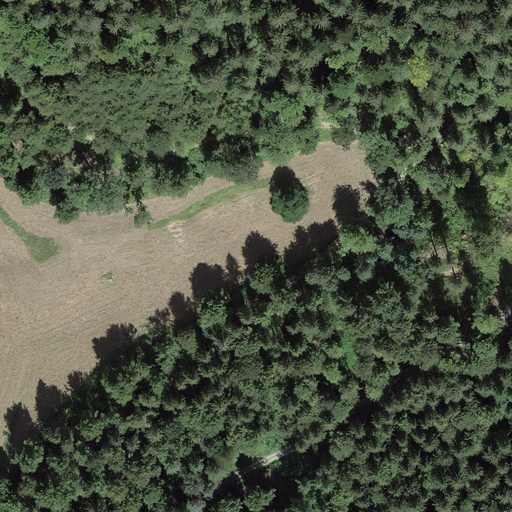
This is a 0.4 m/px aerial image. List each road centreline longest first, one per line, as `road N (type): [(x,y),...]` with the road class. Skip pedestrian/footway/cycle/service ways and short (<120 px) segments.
road 1 (track): [(124,511),(138,442),(194,349),(248,297),(307,268),(394,187),(400,150),(367,132),(299,126),(214,138),(172,154),(117,151),(38,105),(0,69)]
road 2 (track): [(188,511),(511,306)]
road 3 (track): [(0,20),(67,56),(109,65),(212,30),(267,0)]
